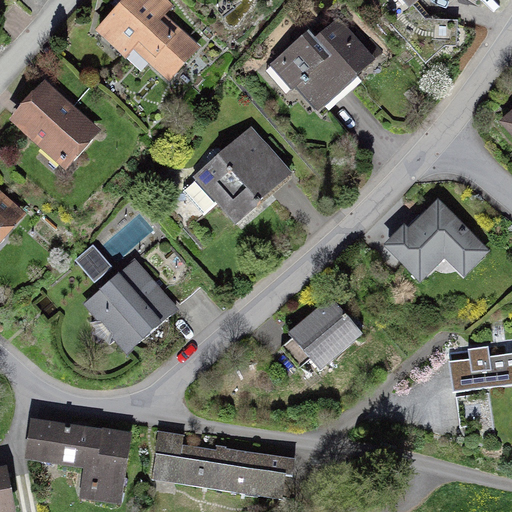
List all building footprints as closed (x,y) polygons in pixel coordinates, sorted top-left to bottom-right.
[(166,0),(126,0),(97,33),(124,57),(132,48),(170,81),(200,47),(164,16),(173,6),(166,0)] [(384,0),(398,15),(415,0),(384,0)] [(337,29),(282,78),(317,117),(372,68),(337,29)] [(45,82),(10,122),(66,171),(101,131),(45,82)] [(511,112),(500,123),(511,136),(511,112)] [(250,147),(199,187),(238,231),(287,187),(250,147)] [(0,191),(0,242),(26,213),(0,191)] [(407,226),(385,247),(421,283),(446,259),(464,277),(489,253),(439,202),(411,229),(407,226)] [(133,261),(82,305),(127,355),(177,311),(133,261)] [(333,296),(288,335),(320,373),(365,333),(333,296)] [(455,397),(511,390),(511,344),(450,352),(455,397)] [(130,439),(33,424),(28,459),(84,468),(80,499),(120,505),(130,439)] [(184,436),(160,432),(152,480),(289,501),(296,460),(216,447),(216,450),(183,445),(184,436)] [(0,511),(16,511),(8,471),(0,472),(0,511)]
